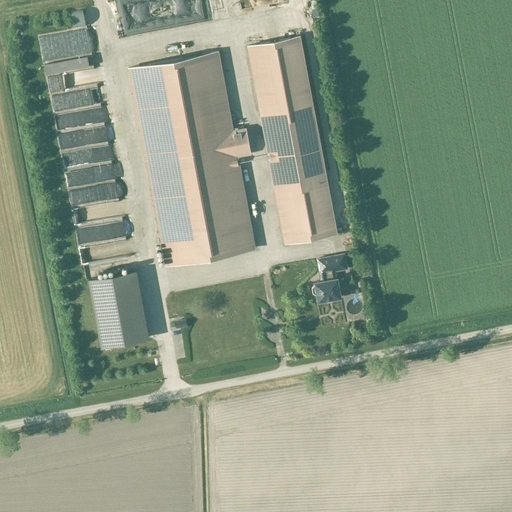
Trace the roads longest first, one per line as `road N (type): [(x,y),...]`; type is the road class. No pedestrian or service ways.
road 1 (unclassified): [(0,427),(511,329)]
road 2 (unknown): [(181,33),(226,35),(238,46),(273,240),(253,256),(159,278)]
road 3 (unknown): [(107,0),(159,278)]
